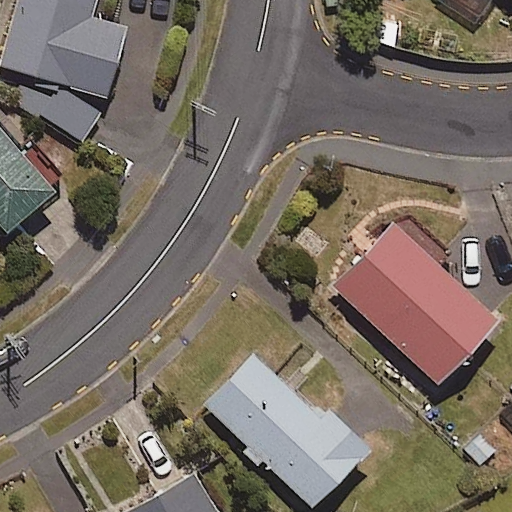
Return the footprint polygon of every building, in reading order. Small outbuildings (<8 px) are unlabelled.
[(96,0),(13,0),(0,54),(0,64),(107,92),(126,19),(94,10),(96,0)] [(0,116),(0,220),(5,226),(57,180),(0,116)] [(395,214),(331,283),(438,381),(501,312),(395,214)] [(255,348),(206,400),(313,502),(371,442),(325,398),(317,407),(255,348)] [(222,511),(193,463),(115,509),(116,511),(222,511)]
